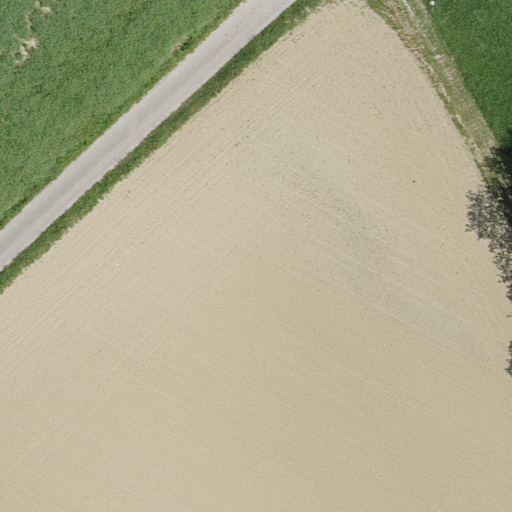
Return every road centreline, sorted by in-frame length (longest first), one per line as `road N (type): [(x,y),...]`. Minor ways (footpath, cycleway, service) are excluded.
road 1 (track): [(0,255),(275,0)]
road 2 (track): [(511,184),(407,0)]
